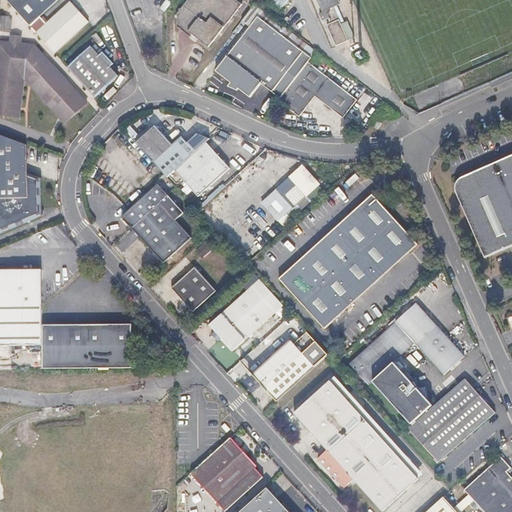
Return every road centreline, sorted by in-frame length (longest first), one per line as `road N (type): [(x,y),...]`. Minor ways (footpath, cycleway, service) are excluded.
road 1 (unclassified): [(337,511),(74,220),(72,167),(112,116),(148,90)]
road 2 (unknown): [(445,234),(335,331),(277,278),(287,252),(376,178),(420,178)]
road 3 (unclassified): [(148,90),(183,96),(304,146),(414,145)]
road 4 (unclassified): [(414,145),(420,178),(511,385)]
road 5 (unknown): [(302,0),(349,64),(434,131)]
